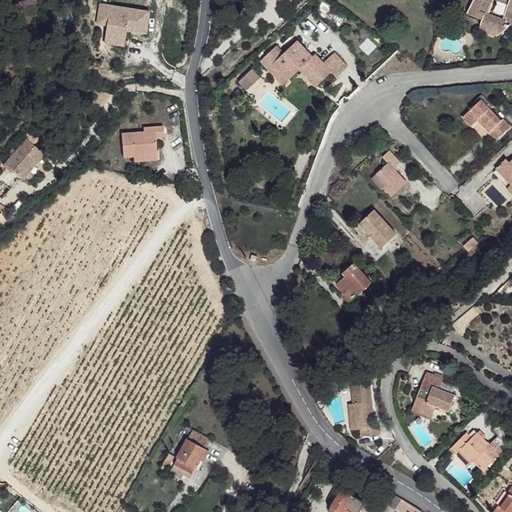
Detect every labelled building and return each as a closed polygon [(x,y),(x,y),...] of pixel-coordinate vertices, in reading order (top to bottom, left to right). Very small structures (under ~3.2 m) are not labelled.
[(483,21),(481,25),(503,32),(510,26),(506,24),(508,18),(511,19),(511,0),(474,0),(467,14),(483,21)] [(108,25),(111,6),(101,4),(98,24),(108,25)] [(151,12),(111,6),(108,25),(107,33),(127,36),(128,30),(147,33),(151,12)] [(72,7),(62,8),(63,24),(74,23),(72,7)] [(503,32),(481,25),(479,31),(497,37),(503,32)] [(107,33),(105,43),(125,46),(127,36),(107,33)] [(260,62),(268,70),(275,63),(290,80),(300,70),(316,87),(332,72),(337,78),(348,67),(335,54),(324,64),(316,55),(313,58),(310,60),(303,53),(305,50),(298,42),(296,43),(292,47),(284,55),(276,46),(260,62)] [(313,58),(305,50),(303,53),(310,60),(313,58)] [(275,63),(268,70),(283,85),(290,80),(275,63)] [(251,81),(257,75),(252,70),(238,84),(246,92),(255,84),(251,81)] [(260,78),(257,75),(251,81),(255,84),(260,78)] [(492,129),(489,132),(497,140),(511,127),(503,120),(502,121),(491,109),(493,106),(483,96),(477,102),(479,104),(464,118),(472,126),(479,120),(482,118),(492,129)] [(479,120),(489,132),(492,129),(482,118),(479,120)] [(134,156),(154,155),(153,139),(165,138),(165,128),(144,128),(144,133),(123,134),(124,159),(135,158),(134,156)] [(34,131),(16,150),(33,165),(45,153),(49,152),(53,149),(34,131)] [(401,162),(390,151),(383,158),(388,164),(377,174),(387,185),(384,187),(392,197),(407,183),(394,169),(401,162)] [(154,163),(154,155),(134,156),(135,158),(135,164),(154,163)] [(507,160),(499,167),(511,180),(511,182),(511,183),(511,161),(510,163),(507,160)] [(511,182),(511,180),(499,167),(496,170),(509,185),(511,183),(511,182)] [(374,211),(363,221),(374,234),(371,236),(382,248),(397,234),(374,211)] [(374,234),(363,221),(360,224),(371,236),(374,234)] [(473,238),(464,246),(469,253),(479,244),(473,238)] [(348,291),(355,298),(372,284),(355,264),(344,273),(347,276),(337,285),(345,293),(348,291)] [(428,280),(418,284),(420,289),(430,286),(428,280)] [(349,303),(355,298),(348,291),(345,293),(342,296),(349,303)] [(428,371),(418,397),(427,401),(423,410),(434,414),(437,406),(450,411),(457,395),(441,389),(445,378),(428,371)] [(374,401),(372,384),(353,387),(354,404),(350,405),(352,430),(362,429),(363,437),(381,435),(381,427),(373,428),(371,412),(369,402),(374,401)] [(433,418),(434,414),(423,410),(427,401),(418,397),(413,410),(433,418)] [(213,440),(194,430),(178,457),(180,458),(177,464),(194,474),(197,466),(198,466),(213,440)] [(479,462),(485,468),(482,471),(485,475),(490,469),(488,466),(508,445),(499,436),(490,444),(479,433),(473,438),(470,435),(468,432),(463,437),(452,448),(457,453),(460,450),(463,453),(471,460),(472,462),(475,458),(479,462)] [(350,468),(337,460),(333,465),(346,473),(350,468)] [(328,495),(336,500),(343,489),(334,484),(328,495)] [(359,511),(366,502),(343,489),(336,500),(333,506),(333,508),(333,509),(334,511),(342,511),(343,511),(359,511)] [(502,503),(499,507),(505,511),(511,511),(511,490),(511,491),(511,490),(511,494),(505,505),(502,503)] [(402,498),(395,494),(388,505),(395,509),(402,498)] [(402,498),(395,509),(400,511),(423,511),(402,498)]
